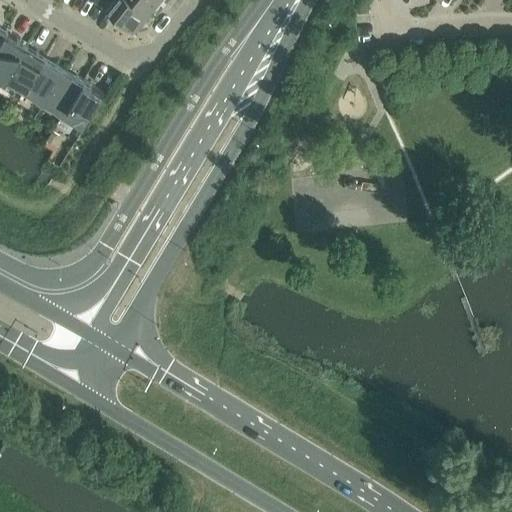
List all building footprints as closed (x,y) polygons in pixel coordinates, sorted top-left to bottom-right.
[(137,30),(135,28),(149,12),(133,0),(100,0),(98,2),(107,7),(136,31),(137,30)] [(157,0),(133,0),(149,12),(157,0)] [(25,44),(6,32),(0,41),(0,73),(5,77),(25,44)] [(25,89),(45,55),(25,44),(5,77),(25,89)] [(44,101),(64,67),(45,55),(25,89),(44,101)] [(64,112),(84,79),(64,67),(44,101),(64,112)] [(84,79),(64,112),(84,125),(104,91),(84,79)]
